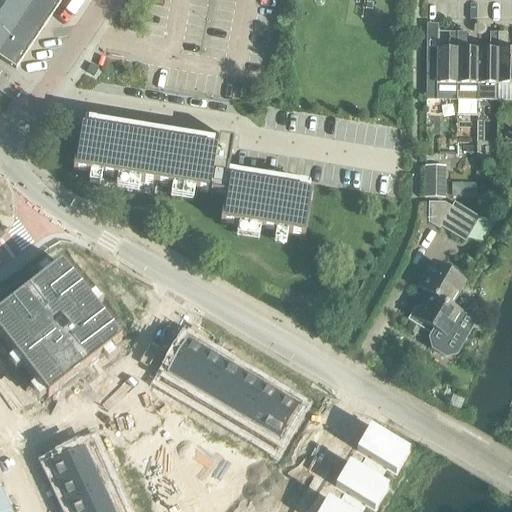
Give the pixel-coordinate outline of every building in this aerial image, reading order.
[(0,0),(0,60),(15,70),(62,0),(0,0)] [(426,51),(425,101),(457,101),(458,33),(449,33),(449,51),(437,51),(437,25),(426,25),(426,51)] [(466,33),(458,33),(457,101),(478,102),(479,51),(466,51),(466,33)] [(498,102),(498,86),(498,34),(490,34),(490,52),(479,51),(478,102),(498,102)] [(511,50),(507,51),(507,34),(498,34),(498,86),(511,85),(511,50)] [(80,127),(73,172),(210,194),(210,196),(212,196),(213,194),(225,196),(220,224),(305,238),(312,194),(227,180),(233,143),(231,142),(231,145),(220,143),(220,141),(218,140),(216,150),(80,127)] [(424,168),(424,185),(444,185),(445,168),(424,168)] [(452,198),(476,198),(476,185),(452,184),(452,198)] [(444,185),(424,185),(424,198),(444,198),(444,185)] [(438,229),(439,228),(450,208),(441,204),(428,203),(428,224),(438,229)] [(453,203),(450,208),(439,228),(464,242),(466,239),(484,242),(496,221),(479,218),(453,203)] [(62,264),(0,312),(0,336),(48,398),(121,340),(62,264)] [(418,288),(427,293),(427,292),(450,306),(464,283),(432,264),(418,288)] [(461,313),(450,306),(427,292),(427,293),(428,294),(414,318),(436,331),(432,338),(434,346),(446,353),(454,351),(461,339),(459,331),(452,327),(461,313)] [(187,341),(161,384),(181,396),(206,353),(187,341)] [(206,353),(181,396),(200,407),(225,364),(206,353)] [(225,364),(200,407),(218,418),(244,375),(225,364)] [(244,375),(218,418),(237,429),(262,386),(244,375)] [(262,386),(237,429),(249,436),(255,440),(281,397),(262,386)] [(281,397),(255,440),(275,451),(292,422),(300,408),(281,397)] [(370,427),(355,452),(365,458),(359,469),(379,481),(386,470),(396,476),(411,451),(370,427)] [(93,445),(48,466),(58,487),(103,466),(93,445)] [(348,463),(333,488),(344,494),(337,505),(348,511),(362,511),(365,507),(374,511),(389,487),(379,481),(359,469),(348,463)] [(103,466),(58,487),(67,507),(112,486),(103,466)] [(112,486),(67,507),(69,511),(106,511),(121,505),(112,486)] [(327,499),(319,511),(348,511),(337,505),(327,499)]
